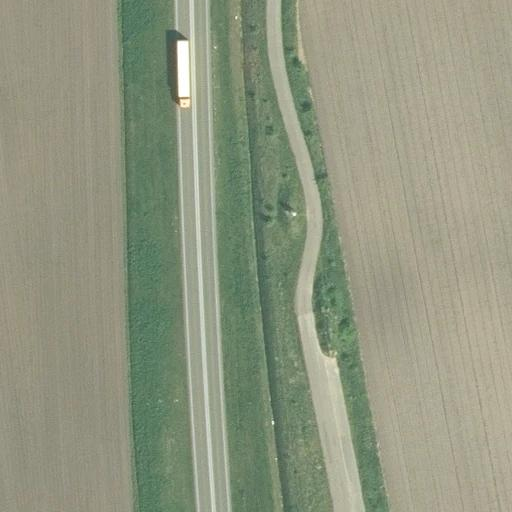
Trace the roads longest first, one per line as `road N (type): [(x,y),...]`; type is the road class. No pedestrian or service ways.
road 1 (trunk): [(213,511),(190,0)]
road 2 (unclassified): [(305,322),(311,196),(275,47),(272,0)]
road 3 (unclassified): [(305,322),(343,511)]
